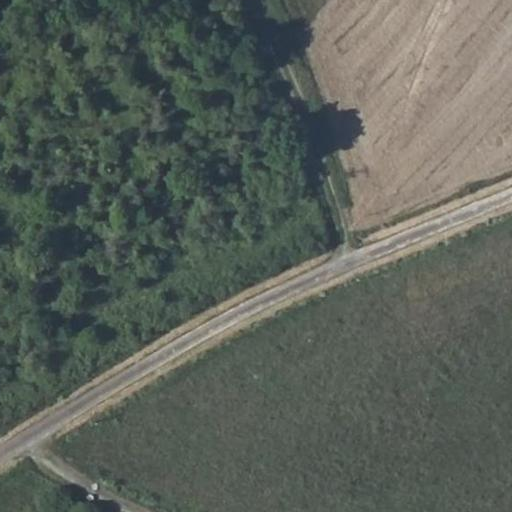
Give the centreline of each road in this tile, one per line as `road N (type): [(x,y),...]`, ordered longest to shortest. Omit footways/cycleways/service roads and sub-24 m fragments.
road 1 (unclassified): [(511,196),(213,323),(0,452)]
road 2 (track): [(363,253),(311,80),(268,0)]
road 3 (track): [(23,436),(72,478),(135,511)]
